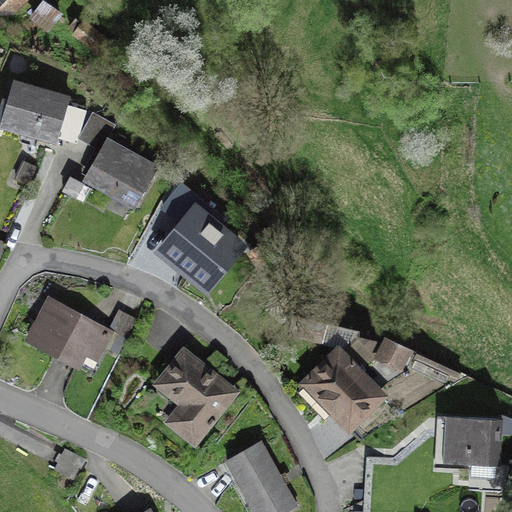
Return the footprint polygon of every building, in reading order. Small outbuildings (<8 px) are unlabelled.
[(0,0),(0,14),(11,24),(33,0),(0,0)] [(69,15),(46,4),(39,19),(61,29),(69,15)] [(111,56),(118,47),(91,26),(84,35),(111,56)] [(14,82),(0,128),(60,147),(75,100),(14,82)] [(158,163),(110,136),(86,179),(133,206),(158,163)] [(180,213),(161,242),(207,271),(226,241),(180,213)] [(53,296),(28,337),(82,370),(107,328),(53,296)] [(299,379),(350,434),(389,398),(338,343),(299,379)] [(185,346),(155,381),(183,405),(168,421),(197,446),(242,395),(185,346)] [(511,438),(511,423),(448,419),(445,462),(510,466),(511,438)] [(229,460),(256,511),(293,511),(299,509),(264,442),(229,460)] [(68,452),(56,470),(75,482),(87,463),(68,452)]
